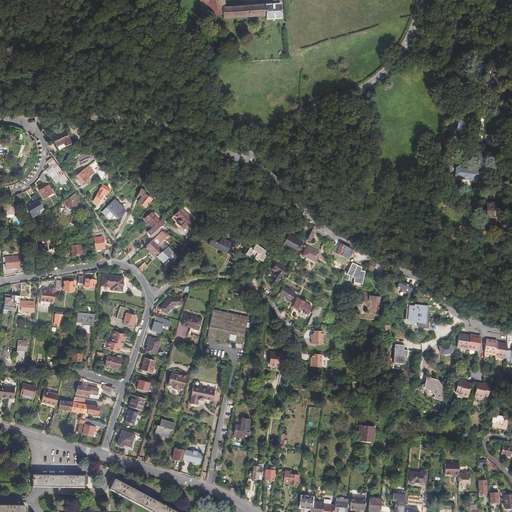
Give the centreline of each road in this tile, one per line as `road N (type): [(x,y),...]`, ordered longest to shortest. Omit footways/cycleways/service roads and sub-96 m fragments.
road 1 (residential): [(238,158),(270,176),(331,234),(422,280),(452,311),(484,327)]
road 2 (residential): [(238,158),(276,146),(311,111),(379,74),(410,28),(417,0)]
road 3 (residential): [(30,122),(134,121),(238,158)]
road 4 (track): [(410,28),(483,70),(479,160)]
road 5 (residential): [(0,281),(107,263),(139,278),(149,301)]
road 6 (tertiary): [(102,455),(242,503)]
road 7 (unknown): [(140,466),(178,334)]
